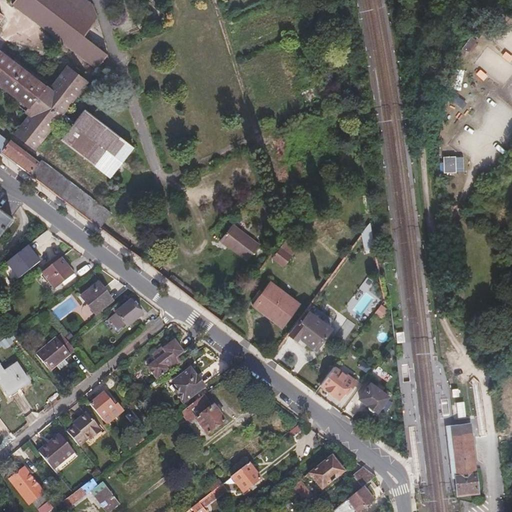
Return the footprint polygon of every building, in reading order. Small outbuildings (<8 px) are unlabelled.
[(16,0),(11,6),(93,72),(105,56),(87,43),(82,38),(92,25),(65,3),(67,0),(16,0)] [(67,0),(65,3),(92,25),(95,21),(90,7),(80,0),(67,0)] [(0,16),(0,88),(32,113),(15,135),(34,151),(86,83),(67,68),(49,91),(0,53),(0,20),(2,18),(0,16)] [(92,25),(82,38),(87,43),(98,28),(92,25)] [(60,142),(107,179),(117,166),(131,150),(83,112),(60,142)] [(0,153),(8,143),(9,142),(0,134),(0,153)] [(0,153),(98,229),(108,215),(40,162),(38,165),(8,143),(0,153)] [(455,158),(443,158),(443,174),(455,173),(455,158)] [(0,234),(12,219),(0,209),(0,234)] [(361,235),(366,254),(375,252),(369,224),(361,235)] [(221,243),(248,262),(260,246),(232,227),(221,243)] [(284,240),(271,259),(283,267),(296,248),(284,240)] [(32,246),(12,259),(22,273),(41,260),(32,246)] [(128,251),(148,267),(152,262),(131,247),(128,251)] [(61,256),(43,270),(55,287),(62,281),(73,272),(61,256)] [(157,273),(164,278),(167,274),(160,269),(157,273)] [(44,276),(53,288),(55,287),(43,270),(41,272),(44,276)] [(41,272),(31,279),(35,284),(44,276),(41,272)] [(73,272),(62,281),(64,284),(75,275),(73,272)] [(172,285),(186,295),(197,303),(201,298),(176,280),(172,285)] [(253,303),(277,321),(278,320),(285,325),(300,304),(293,299),(294,297),(270,280),(253,303)] [(76,297),(91,317),(110,301),(95,282),(76,297)] [(121,309),(117,305),(115,307),(112,310),(126,327),(141,315),(130,301),(121,309)] [(381,319),(389,310),(381,304),(374,313),(381,319)] [(287,333),(297,340),(299,337),(315,349),(331,327),(309,311),(301,321),(298,319),(287,333)] [(61,331),(36,351),(50,369),(56,363),(60,369),(69,362),(65,356),(75,348),(61,331)] [(152,356),(156,363),(149,369),(159,381),(182,363),(178,358),(183,353),(175,343),(164,350),(163,349),(152,356)] [(0,382),(8,395),(29,380),(16,363),(4,371),(0,365),(0,382)] [(173,380),(178,388),(175,390),(183,401),(204,385),(190,367),(173,380)] [(333,367),(320,385),(338,398),(344,390),(348,392),(355,382),(333,367)] [(370,383),(359,398),(368,405),(368,409),(373,412),(378,412),(388,396),(370,383)] [(103,393),(89,404),(104,423),(106,425),(122,412),(107,392),(104,394),(103,393)] [(204,395),(181,412),(189,424),(196,420),(207,434),(225,421),(213,405),(212,406),(204,395)] [(458,417),(465,416),(463,402),(455,403),(458,417)] [(75,426),(67,432),(78,446),(88,437),(91,441),(101,432),(86,413),(76,420),(78,423),(75,426)] [(454,425),(451,426),(452,437),(454,453),(454,458),(456,473),(458,491),(458,495),(478,493),(474,456),(473,451),(471,435),(470,424),(454,425)] [(39,452),(48,464),(52,468),(73,451),(60,434),(39,452)] [(125,435),(118,440),(119,442),(127,451),(134,446),(130,441),(125,435)] [(130,441),(134,446),(141,442),(136,436),(130,441)] [(308,472),(321,489),(344,471),(331,454),(308,472)] [(249,462),(228,478),(230,480),(232,478),(243,492),(261,478),(249,462)] [(9,477),(29,502),(32,500),(41,511),(47,511),(54,507),(49,500),(50,499),(43,490),(44,490),(24,465),(9,477)] [(352,475),(356,481),(350,486),(355,493),(360,489),(363,487),(376,477),(375,476),(363,466),(352,475)] [(288,488),(301,505),(312,496),(301,482),(303,480),(302,478),(295,483),(288,488)] [(92,479),(73,493),(65,499),(69,506),(90,490),(106,511),(107,511),(119,503),(102,481),(96,485),(92,479)] [(331,511),(353,511),(355,511),(356,511),(357,511),(373,500),(363,487),(360,489),(355,493),(331,511)] [(192,511),(206,511),(199,502),(190,509),(192,511)]
